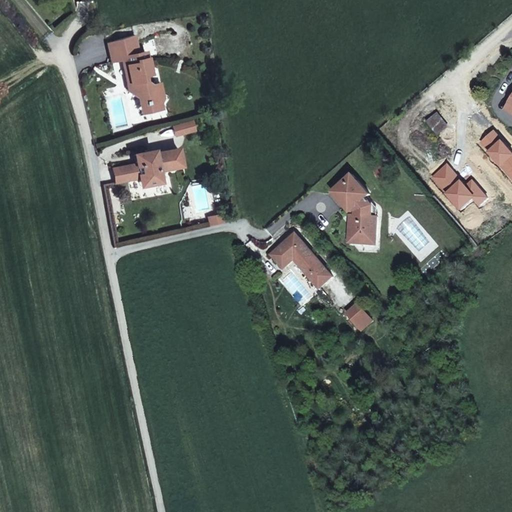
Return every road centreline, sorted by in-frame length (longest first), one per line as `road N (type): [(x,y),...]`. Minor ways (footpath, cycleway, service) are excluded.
road 1 (unclassified): [(15,0),(62,63),(159,511)]
road 2 (unknown): [(269,235),(236,222),(104,256)]
